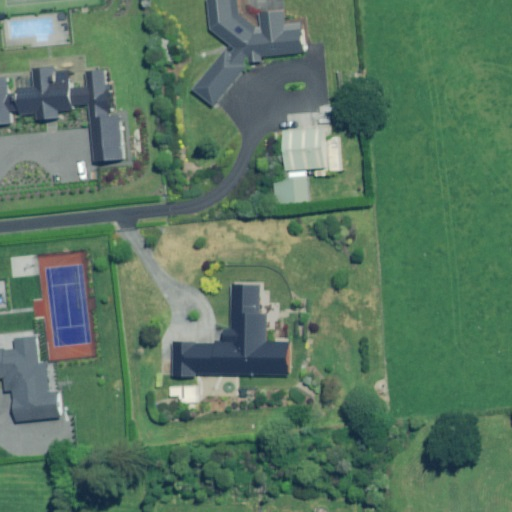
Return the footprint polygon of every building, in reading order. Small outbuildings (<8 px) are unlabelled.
[(198,90),(217,106),(252,63),(266,62),(266,57),(311,53),(308,19),(288,21),(287,13),(264,15),(265,25),(248,14),(247,0),(213,0),(215,30),(234,46),(198,90)] [(330,138),(328,113),(288,115),(292,171),(318,169),(318,177),(341,175),(339,137),(330,138)] [(300,192),(300,177),(278,176),(277,205),(299,205),(300,192)] [(37,255),(9,257),(11,278),(39,276),(37,255)] [(269,315),(264,314),(264,282),(233,282),(232,330),(230,331),(229,331),(228,332),(227,333),(226,333),(225,334),(224,335),(223,336),(223,337),(222,339),(222,340),(221,341),(221,342),(221,344),(221,345),(174,344),(173,377),(196,378),(196,373),(293,375),(294,343),(268,342),(269,315)] [(0,379),(6,378),(8,392),(16,391),(19,422),(63,417),(60,393),(52,394),(49,364),(42,365),(39,338),(18,340),(19,350),(0,351),(0,379)] [(199,403),(199,388),(183,387),(182,402),(199,403)]
